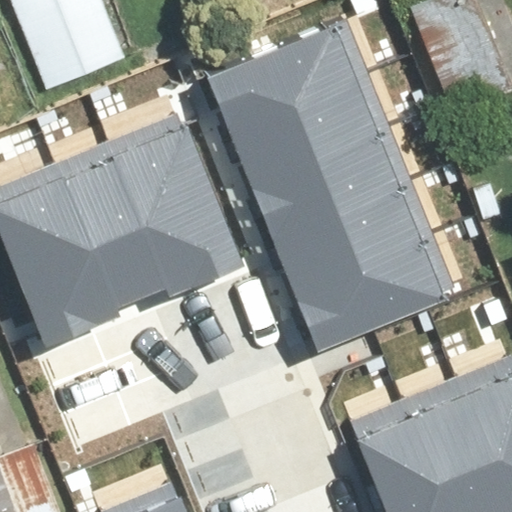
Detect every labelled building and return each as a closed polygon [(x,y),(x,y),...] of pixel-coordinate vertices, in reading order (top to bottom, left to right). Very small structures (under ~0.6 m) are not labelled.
[(108,0),(18,0),(53,89),(131,58),(108,0)] [(472,6),(406,35),(443,119),(509,90),(472,6)] [(347,20),(206,76),(227,130),(369,74),(347,20)] [(369,74),(227,130),(249,184),(391,128),(369,74)] [(175,283),(241,255),(182,117),(116,144),(175,283)] [(391,128),(249,184),(270,238),(412,182),(391,128)] [(110,310),(175,283),(116,144),(51,172),(110,310)] [(0,232),(45,338),(110,310),(51,172),(0,193),(0,232)] [(412,182),(270,238),(292,292),(434,236),(412,182)] [(434,236),(292,292),(313,346),(455,290),(434,236)] [(511,358),(462,380),(511,497),(511,358)] [(511,511),(511,497),(462,380),(406,403),(451,511),(511,511)] [(451,511),(406,403),(349,427),(385,511),(451,511)] [(44,511),(0,404),(0,511),(44,511)] [(119,511),(181,511),(173,491),(119,511)]
